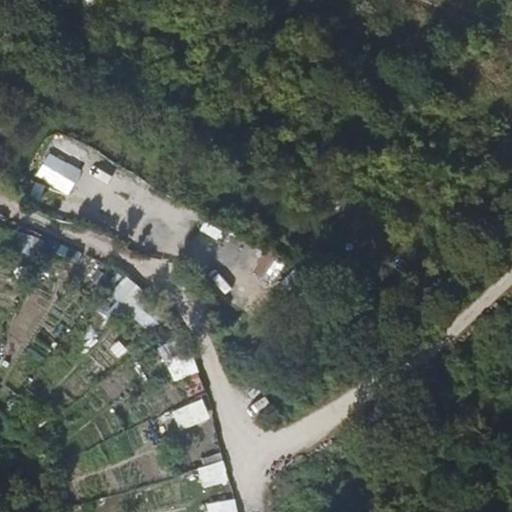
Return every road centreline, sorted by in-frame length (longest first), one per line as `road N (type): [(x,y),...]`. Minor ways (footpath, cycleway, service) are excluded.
road 1 (track): [(0,208),(226,311),(256,460)]
road 2 (track): [(256,460),(287,450),(438,343),(511,279)]
